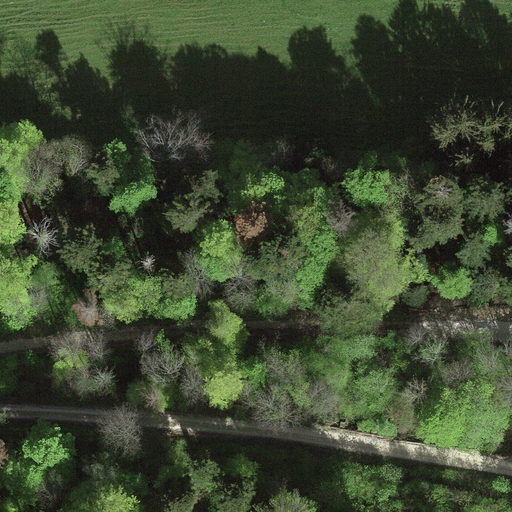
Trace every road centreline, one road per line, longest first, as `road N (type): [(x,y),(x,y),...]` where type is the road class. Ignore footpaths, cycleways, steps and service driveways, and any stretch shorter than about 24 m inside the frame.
road 1 (track): [(0,352),(250,329),(511,334)]
road 2 (track): [(511,468),(221,425)]
road 3 (track): [(221,425),(0,412)]
